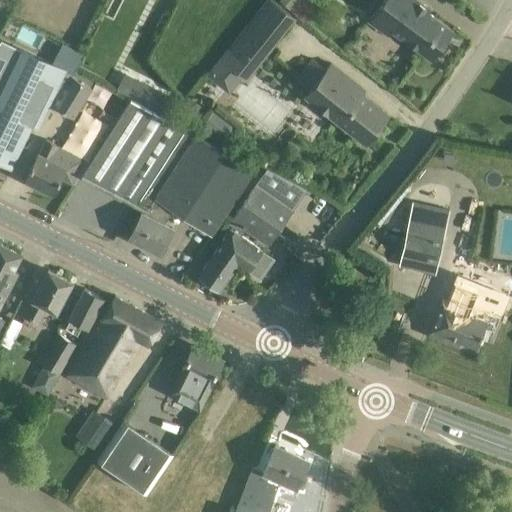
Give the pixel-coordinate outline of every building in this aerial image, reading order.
[(295,18),(272,0),(266,0),(219,58),(246,79),(295,18)] [(314,0),(300,0),(290,11),(303,22),(319,3),(314,0)] [(419,0),(382,0),(376,9),(409,34),(405,39),(432,58),(453,30),(428,12),(431,8),(419,0)] [(15,46),(1,39),(0,40),(0,160),(12,167),(32,125),(38,128),(65,70),(60,67),(15,44),(15,46)] [(295,78),(310,90),(305,96),(365,143),(389,114),(362,93),(365,89),(331,63),(325,70),(311,59),(295,78)] [(91,88),(72,76),(53,106),(72,118),(91,88)] [(126,196),(130,199),(145,207),(147,208),(195,133),(185,127),(131,97),(82,174),(126,197),(126,196)] [(190,97),(180,110),(195,122),(205,109),(190,97)] [(212,110),(202,123),(224,140),(234,127),(212,110)] [(147,208),(145,207),(130,236),(146,244),(145,246),(155,251),(156,249),(160,251),(172,227),(164,223),(173,209),(212,235),(254,170),(196,132),(195,133),(147,208)] [(67,166),(53,159),(59,146),(44,139),(24,180),(53,194),(67,166)] [(262,249),(241,234),(245,230),(268,246),(300,199),(263,174),(228,224),(232,226),(198,274),(220,289),(238,264),(248,271),(262,249)] [(412,201),(397,266),(435,275),(450,210),(412,201)] [(0,306),(18,272),(13,270),(21,255),(0,244),(0,306)] [(353,268),(347,279),(362,287),(368,276),(353,268)] [(48,269),(32,300),(23,317),(38,324),(47,308),(56,313),(72,282),(48,269)] [(511,276),(508,276),(503,307),(511,307),(511,276)] [(69,317),(70,317),(64,329),(77,336),(83,324),(88,327),(103,298),(84,288),(69,317)] [(438,304),(440,305),(429,333),(444,339),(446,334),(477,346),(480,337),(490,341),(501,312),(444,289),(438,304)] [(108,400),(141,340),(147,343),(161,319),(115,294),(69,378),(108,400)] [(48,394),(59,374),(77,344),(58,333),(41,363),(44,364),(31,385),(48,394)] [(198,410),(203,400),(223,360),(193,345),(168,395),(198,410)] [(249,373),(215,447),(251,464),(286,391),(249,373)] [(93,409),(75,436),(97,450),(115,424),(93,409)] [(147,493),(175,452),(124,418),(96,459),(147,493)] [(302,473),(309,459),(275,444),(263,471),(254,467),(245,488),(247,489),(237,511),(267,511),(278,478),(301,488),(307,475),(302,473)] [(202,458),(184,509),(191,511),(229,511),(244,474),(202,458)]
